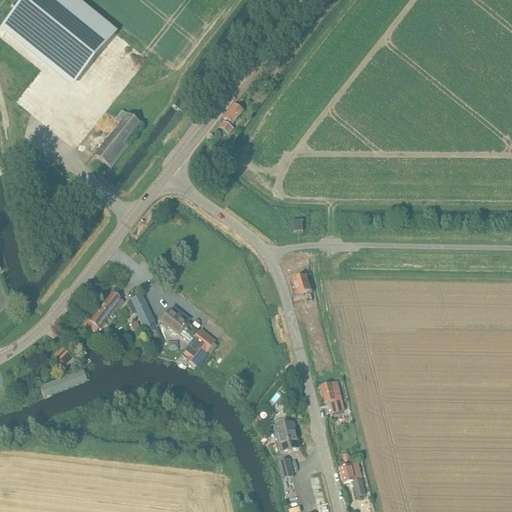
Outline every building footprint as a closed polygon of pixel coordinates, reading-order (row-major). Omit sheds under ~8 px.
[(73,0),(26,0),(1,31),(72,90),(117,35),(73,0)] [(223,119),(227,122),(225,125),(223,123),(219,129),(228,136),(233,131),(230,128),(232,126),(243,112),(234,105),(223,119)] [(88,109),(80,119),(88,125),(96,115),(88,109)] [(119,125),(95,157),(111,169),(128,147),(125,144),(139,125),(127,115),(127,116),(122,111),(114,121),(119,125)] [(292,223),(293,234),(302,233),(302,222),(292,223)] [(297,296),(302,295),(306,294),(307,296),(312,294),(309,286),(308,287),(305,276),(292,280),(297,296)] [(100,285),(98,288),(104,294),(107,291),(100,285)] [(112,294),(91,322),(88,320),(84,325),(96,334),(109,318),(110,319),(112,317),(115,319),(119,315),(116,313),(123,303),(112,294)] [(130,301),(124,309),(128,319),(137,314),(139,318),(143,327),(147,336),(154,351),(165,346),(158,331),(142,296),(130,301)] [(179,335),(191,343),(190,344),(189,343),(187,343),(185,345),(184,346),(184,348),(186,350),(181,357),(196,368),(215,343),(201,332),(199,334),(186,324),(187,323),(170,310),(160,322),(178,336),(179,335)] [(137,324),(131,326),(134,332),(140,330),(137,324)] [(167,343),(168,352),(179,350),(178,342),(167,343)] [(62,349),(54,356),(66,368),(73,361),(62,349)] [(82,381),(79,374),(53,384),(55,391),(82,381)] [(324,387),(320,388),(324,405),(328,404),(329,406),(331,414),(331,416),(338,414),(344,412),(339,392),(338,390),(333,391),(331,385),(324,387)] [(259,416),(255,418),(254,419),(256,421),(258,425),(262,422),(261,419),(270,414),(267,409),(258,415),(259,416)] [(293,425),(292,425),(275,429),(282,455),(300,450),(293,425)] [(348,455),(342,456),(344,465),(350,463),(348,455)] [(278,464),(282,481),(293,478),(289,462),(278,464)] [(355,499),(364,497),(365,496),(357,464),(349,467),(338,469),(342,486),(351,483),(355,499)]
